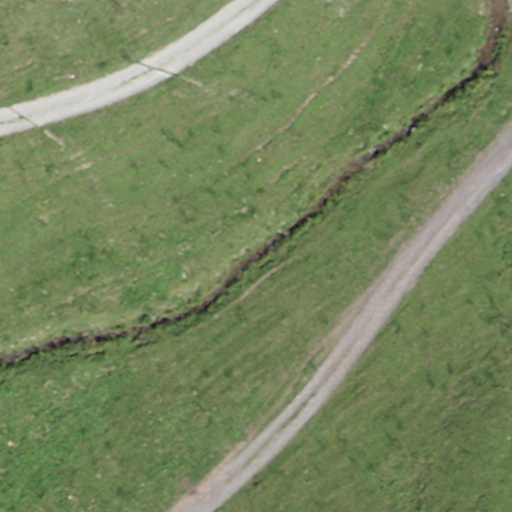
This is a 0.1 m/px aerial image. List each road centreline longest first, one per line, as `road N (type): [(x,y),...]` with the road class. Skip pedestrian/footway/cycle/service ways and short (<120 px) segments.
road 1 (track): [(511,144),(267,448),(193,511)]
road 2 (track): [(0,127),(69,106),(188,52),(250,0)]
